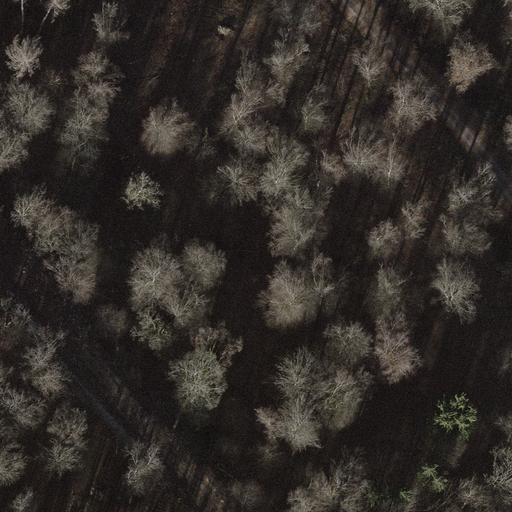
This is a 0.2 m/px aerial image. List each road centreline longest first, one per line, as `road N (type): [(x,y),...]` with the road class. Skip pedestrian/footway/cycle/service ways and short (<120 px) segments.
road 1 (track): [(0,243),(114,400),(191,470),(220,511)]
road 2 (track): [(355,0),(439,107),(511,233)]
